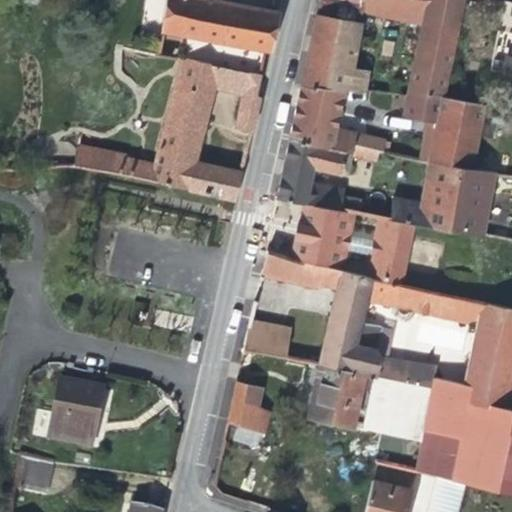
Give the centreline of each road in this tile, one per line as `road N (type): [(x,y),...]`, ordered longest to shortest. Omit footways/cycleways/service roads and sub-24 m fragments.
road 1 (residential): [(297,0),(215,382)]
road 2 (residential): [(20,339),(53,192),(232,231)]
road 3 (residential): [(215,382),(20,339)]
road 4 (residential): [(215,382),(187,511)]
